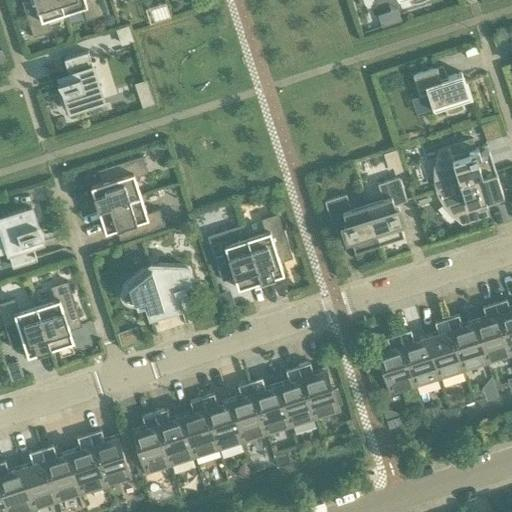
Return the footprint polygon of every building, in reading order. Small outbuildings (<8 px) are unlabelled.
[(64,12),(60,0),(21,0),(33,36),(50,31),(46,17),(64,12)] [(60,0),(64,12),(82,6),(86,19),(103,13),(98,0),(60,0)] [(380,12),(383,23),(402,18),(400,8),(380,12)] [(115,29),(120,45),(134,41),(129,24),(115,29)] [(64,93),(69,110),(103,99),(88,51),(64,58),(70,78),(58,81),(57,82),(64,93)] [(444,106),(446,113),(455,112),(463,107),(461,100),(472,97),(466,79),(464,80),(461,72),(441,79),(436,66),(412,73),(419,95),(428,93),(433,109),(444,106)] [(142,105),(154,101),(146,77),(134,81),(142,105)] [(480,125),(485,140),(500,135),(495,120),(480,125)] [(432,183),(434,190),(495,171),(495,170),(491,171),(484,150),(479,151),(477,147),(473,148),(470,139),(438,149),(436,160),(434,171),(435,182),(432,183)] [(90,185),(98,208),(140,194),(134,176),(147,172),(142,155),(104,167),(108,179),(90,185)] [(404,170),(402,163),(393,166),(396,173),(404,170)] [(67,180),(68,181),(78,177),(76,171),(66,174),(67,180)] [(495,171),(434,190),(437,198),(440,197),(446,206),(453,214),(461,221),(485,214),(482,204),(486,203),(485,199),(503,193),(495,171)] [(383,198),(366,203),(379,244),(396,238),(396,236),(403,234),(394,204),(406,200),(399,177),(378,183),(383,198)] [(140,194),(98,208),(105,232),(106,232),(106,230),(123,225),(127,237),(165,225),(159,208),(146,212),(140,194)] [(379,244),(366,203),(350,208),(346,194),(324,201),(332,224),(344,220),(354,250),(362,247),(362,249),(379,244)] [(42,236),(43,235),(36,223),(31,206),(0,216),(0,227),(12,266),(36,258),(30,239),(42,235),(42,236)] [(265,231),(247,237),(260,280),(283,272),(279,261),(292,257),(278,213),(260,218),(265,231)] [(242,224),(207,235),(219,273),(232,269),(237,286),(236,286),(236,287),(260,280),(247,237),(242,224)] [(150,263),(143,242),(142,242),(149,264),(125,282),(122,287),(121,292),(124,297),(129,300),(134,300),(137,307),(146,304),(149,315),(165,310),(150,263)] [(181,264),(150,263),(165,310),(180,305),(177,294),(186,291),(184,284),(187,283),(187,282),(189,280),(190,278),(190,276),(191,273),(190,270),(188,267),(185,265),(183,264),(181,264)] [(54,299),(36,305),(50,347),(74,339),(74,338),(72,339),(67,322),(79,318),(67,280),(50,286),(54,299)] [(50,347),(36,305),(18,310),(14,297),(0,301),(0,313),(9,341),(21,337),(27,355),(50,347)] [(506,298),(494,302),(510,354),(511,353),(511,309),(510,310),(506,298)] [(210,315),(221,312),(218,301),(206,304),(210,315)] [(486,318),(474,321),(487,361),(510,354),(494,302),(482,306),(486,318)] [(458,313),(446,317),(463,369),(487,361),(474,321),(462,325),(458,313)] [(438,333),(426,337),(439,377),(463,369),(446,317),(434,321),(438,333)] [(122,345),(132,342),(128,329),(118,332),(122,345)] [(410,329),(398,333),(415,385),(439,377),(426,337),(414,341),(410,329)] [(415,385),(398,333),(386,337),(390,348),(377,352),(384,373),(380,374),(384,388),(388,387),(390,392),(415,385)] [(5,365),(10,381),(23,377),(17,361),(5,365)] [(309,361),(297,365),(314,417),(338,409),(337,403),(341,402),(336,388),(332,390),(326,369),(313,373),(309,361)] [(289,381),(277,385),(290,425),(314,417),(297,365),(285,369),(289,381)] [(261,377),(249,381),(266,432),(290,425),(277,385),(265,388),(261,377)] [(241,396),(229,400),(242,440),(266,432),(249,381),(237,384),(241,396)] [(213,392),(201,396),(218,448),(242,440),(229,400),(217,404),(213,392)] [(193,412),(181,416),(194,456),(218,448),(201,396),(189,400),(193,412)] [(165,408),(153,411),(170,463),(194,456),(181,416),(169,419),(165,408)] [(170,463),(153,411),(141,415),(145,427),(132,431),(145,471),(170,463)] [(385,417),(388,425),(400,421),(397,413),(385,417)] [(101,428),(88,432),(105,484),(130,476),(117,436),(104,440),(101,428)] [(80,448),(68,452),(81,492),(105,484),(88,432),(76,436),(80,448)] [(53,444),(41,448),(57,500),(81,492),(68,452),(56,456),(53,444)] [(32,463),(20,467),(33,507),(57,500),(41,448),(28,452),(32,463)] [(5,459),(0,460),(0,486),(8,511),(18,511),(33,507),(20,467),(8,471),(5,459)] [(0,511),(8,511),(0,486),(0,511)]
